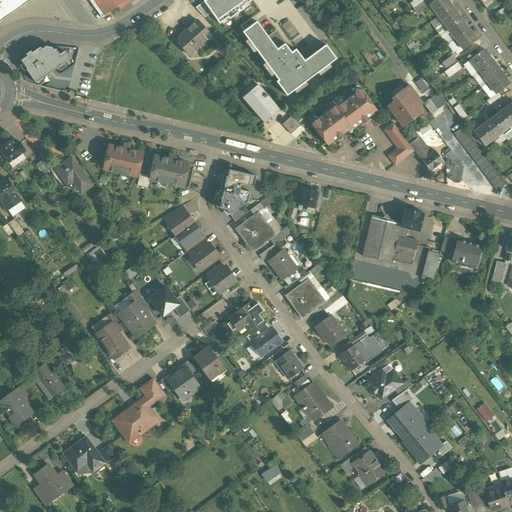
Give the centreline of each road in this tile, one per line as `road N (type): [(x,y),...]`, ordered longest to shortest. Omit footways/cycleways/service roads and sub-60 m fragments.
road 1 (residential): [(0,470),(257,282)]
road 2 (tertiary): [(511,214),(217,143)]
road 3 (residential): [(436,511),(257,282)]
road 4 (tertiary): [(217,143),(11,95)]
road 5 (residential): [(159,0),(95,36),(25,33),(0,57)]
road 6 (residential): [(257,282),(206,209),(217,143)]
